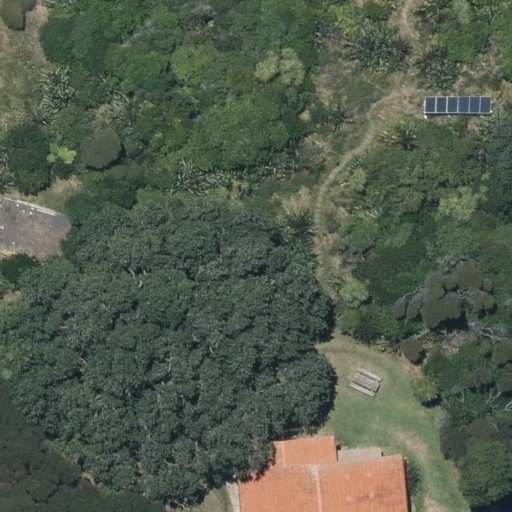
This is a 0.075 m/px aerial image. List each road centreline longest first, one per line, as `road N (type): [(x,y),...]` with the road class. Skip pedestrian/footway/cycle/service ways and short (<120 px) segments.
road 1 (track): [(496,511),(448,418),(335,402),(125,414)]
road 2 (track): [(0,398),(125,414)]
